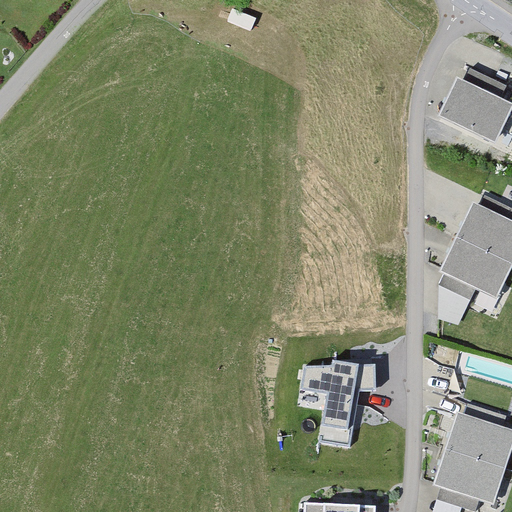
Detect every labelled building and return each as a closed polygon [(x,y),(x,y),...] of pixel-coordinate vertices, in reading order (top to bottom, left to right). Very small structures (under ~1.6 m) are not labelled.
[(499,103),(506,87),(470,69),(462,85),(458,83),(442,117),(494,141),(503,121),(496,118),(503,104),(499,103)] [(511,209),(485,196),(478,209),(474,207),(459,239),(511,264),(511,261),(511,209)] [(511,264),(459,239),(443,271),(445,272),(439,285),(470,301),(477,287),(488,293),(494,279),(502,283),(511,264)] [(438,317),(459,324),(470,301),(439,285),(438,317)] [(377,365),(302,366),(296,396),(323,402),(316,444),(350,451),(361,399),(379,400),(377,365)] [(506,417),(468,404),(463,418),(459,417),(448,450),(502,468),(509,449),(501,446),(506,432),(502,431),(506,417)] [(502,468),(448,450),(437,484),(441,486),(437,500),(474,511),(475,511),(480,498),(484,499),(488,485),(496,488),(502,468)] [(375,511),(376,507),(304,503),(303,511),(375,511)]
